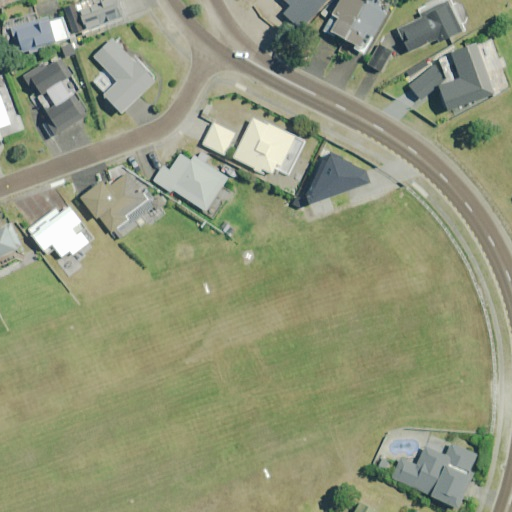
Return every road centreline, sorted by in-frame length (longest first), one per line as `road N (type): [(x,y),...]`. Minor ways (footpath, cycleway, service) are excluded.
road 1 (tertiary): [(511,287),(484,222),(413,146),(253,62)]
road 2 (residential): [(0,187),(169,123),(212,48)]
